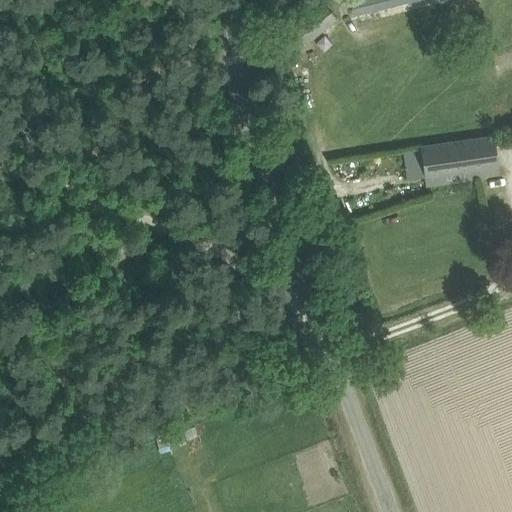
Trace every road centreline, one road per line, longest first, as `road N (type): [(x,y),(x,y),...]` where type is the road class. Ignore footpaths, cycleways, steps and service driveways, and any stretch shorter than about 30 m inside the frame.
road 1 (unclassified): [(395,511),(240,111),(230,71),(243,0)]
road 2 (track): [(178,225),(0,159)]
road 3 (track): [(306,286),(284,291),(178,225)]
